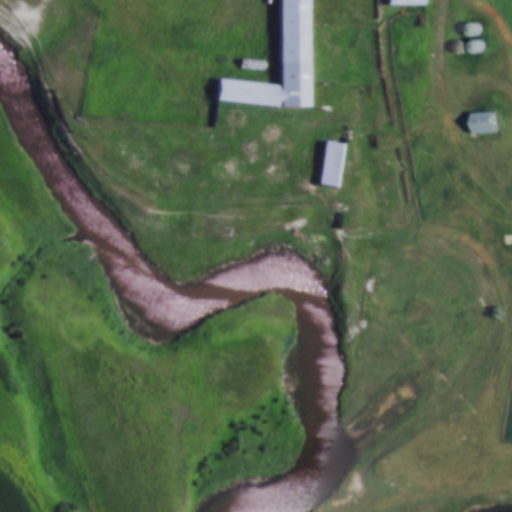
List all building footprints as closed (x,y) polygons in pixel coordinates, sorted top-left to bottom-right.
[(271,0),(299,0),(303,110),(274,111),(208,102),(211,79),(273,88),(271,0)] [(469,38),(472,37),(475,34),(476,30),(475,27),(472,24),(469,23),(465,24),(463,27),(462,31),(463,34),(465,37),(469,38)] [(454,54),(458,53),(460,50),(461,47),(460,43),(458,41),(454,40),(451,41),(448,44),(447,47),(448,51),(451,53),(454,54)] [(473,55),(476,54),(479,52),(480,48),(479,44),(476,42),(473,41),(469,42),(466,45),(466,48),(467,52),(469,54),(473,55)] [(469,115),(490,113),(492,135),(470,136),(469,115)] [(319,144),(337,147),(329,190),(310,186),(319,144)]
